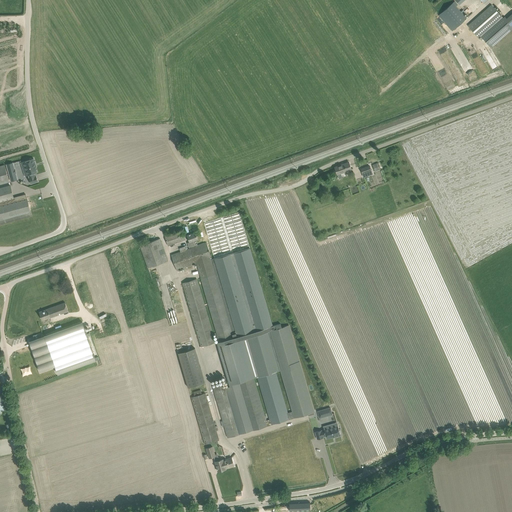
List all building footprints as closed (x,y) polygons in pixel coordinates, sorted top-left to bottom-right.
[(455,1),(440,14),(451,28),(450,29),(452,31),(453,30),(467,18),(456,6),(458,5),(455,1)] [(511,29),(511,13),(506,19),(504,16),(503,18),(491,5),(488,8),(468,25),(479,38),(481,36),(489,46),(492,48),(511,29)] [(34,164),(35,164),(33,158),(32,159),(31,158),(29,159),(29,160),(24,162),(31,183),(37,181),(36,176),(35,176),(34,173),(37,172),(34,164)] [(13,162),(6,164),(11,181),(18,179),(16,173),(15,168),(13,162)] [(334,167),(336,171),(337,174),(351,169),(349,162),(334,167)] [(0,219),(30,211),(26,194),(13,198),(10,185),(0,188),(0,183),(9,182),(4,165),(0,166),(0,219)] [(165,237),(166,241),(168,246),(185,239),(182,230),(165,237)] [(189,242),(187,242),(188,247),(194,245),(195,244),(194,240),(198,239),(195,232),(187,235),(189,240),(189,242)] [(140,245),(142,250),(148,268),(168,261),(160,238),(140,245)] [(224,426),(227,437),(314,412),(289,325),(282,327),(281,324),(270,327),(248,248),(213,258),(235,337),(233,337),(211,259),(216,257),(210,241),(186,249),(185,247),(180,249),(181,251),(172,254),(178,270),(185,268),(198,264),(203,278),(201,278),(219,341),(217,342),(230,386),(223,388),(222,384),(213,386),(223,423),(222,424),(222,426),(224,426)] [(183,283),(201,347),(215,343),(197,279),(183,283)] [(42,320),(47,319),(68,311),(65,302),(47,309),(48,309),(39,312),(42,320)] [(77,324),(25,342),(36,373),(50,368),(53,375),(91,362),(77,324)] [(205,382),(195,348),(178,353),(188,387),(205,382)] [(191,397),(203,439),(205,444),(215,441),(216,444),(218,443),(217,440),(219,440),(217,435),(216,431),(218,430),(217,426),(216,426),(215,426),(205,393),(202,394),(201,390),(193,392),(195,396),(191,397)] [(320,418),(332,414),(330,407),(318,411),(320,418)] [(338,425),(315,432),(317,439),(323,437),(323,436),(326,435),(327,438),(334,436),(334,437),(340,435),(340,434),(340,433),(340,431),(339,430),(338,425)] [(212,446),(206,448),(209,458),(215,456),(212,446)] [(226,469),(226,468),(234,466),(231,457),(226,459),(223,460),(223,459),(215,461),(218,471),(226,469)] [(310,502),(290,503),(290,511),(310,510),(310,502)]
